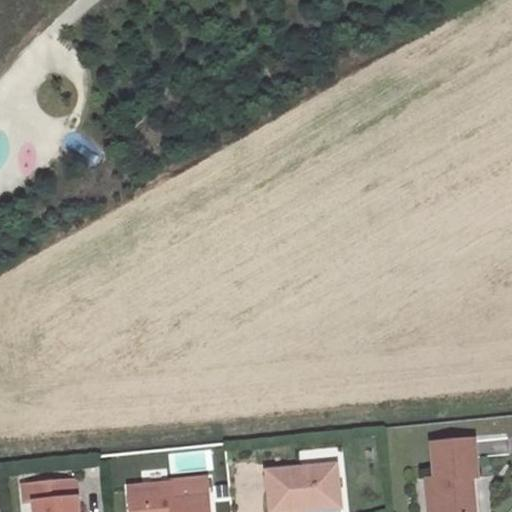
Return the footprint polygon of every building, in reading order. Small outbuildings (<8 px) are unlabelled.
[(436,478),(438,511),(474,511),(472,479),(479,478),(476,439),(433,442),(436,478)] [(271,511),(297,511),(342,508),(337,464),(267,471),(271,511)] [(80,511),(78,478),(22,484),(24,504),(34,503),(34,511),(80,511)] [(438,511),(436,478),(427,479),(430,511),(438,511)] [(210,511),(208,479),(173,483),(129,487),(130,511),(210,511)]
